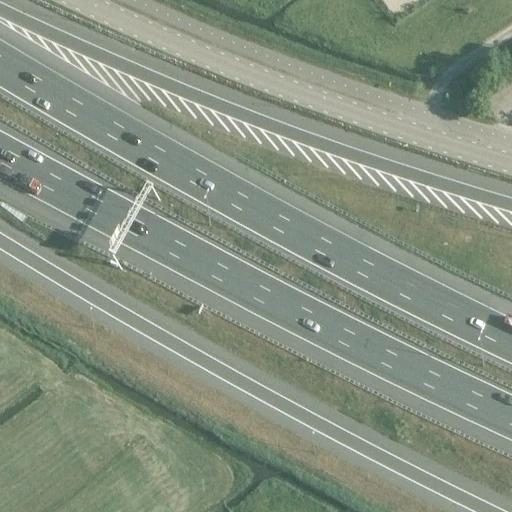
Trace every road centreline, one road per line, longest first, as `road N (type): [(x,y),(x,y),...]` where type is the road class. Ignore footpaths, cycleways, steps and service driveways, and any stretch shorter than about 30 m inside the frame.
road 1 (motorway): [(511,340),(297,231),(0,63)]
road 2 (motorway): [(0,155),(382,359),(511,417)]
road 3 (motorway): [(0,241),(296,413),(493,511)]
road 4 (motorway): [(511,206),(205,101),(0,9)]
road 5 (secondary): [(511,161),(278,82),(82,0)]
